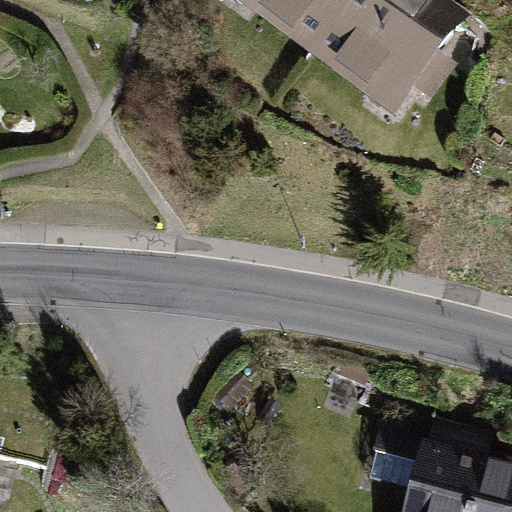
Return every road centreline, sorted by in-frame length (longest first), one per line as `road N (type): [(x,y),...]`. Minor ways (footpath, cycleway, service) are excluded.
road 1 (tertiary): [(161,284),(419,320),(511,349)]
road 2 (residential): [(161,284),(148,360),(152,402),(176,472),(207,511)]
road 3 (tertiary): [(0,272),(161,284)]
